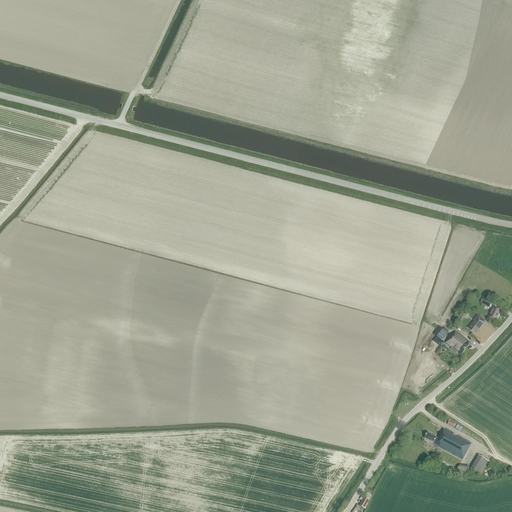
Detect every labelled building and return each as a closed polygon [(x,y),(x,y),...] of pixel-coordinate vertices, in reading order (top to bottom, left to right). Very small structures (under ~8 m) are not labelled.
[(490,308),(492,303),(483,298),(480,303),(490,308)] [(496,321),(501,311),(493,307),(488,317),(496,321)] [(461,322),(466,313),(462,311),(457,320),(461,322)] [(475,334),(480,328),(485,322),(477,316),(474,320),(475,321),(469,328),(473,332),(472,332),(475,334)] [(437,336),(441,340),(447,332),(443,329),(437,336)] [(457,354),(457,353),(460,356),(467,347),(467,346),(469,343),(455,332),(445,344),(451,349),(457,354)] [(434,340),(441,347),(445,343),(441,340),(437,336),(434,340)] [(447,425),(454,428),(456,423),(450,419),(447,425)] [(459,459),(462,460),(471,444),(443,429),(438,439),(427,433),(424,438),(439,446),(439,448),(445,451),(446,450),(452,453),(452,455),(455,456),(455,455),(460,457),(459,459)] [(481,476),(489,462),(479,455),(470,469),(481,476)] [(369,500),(371,495),(367,493),(364,497),(359,506),(364,509),(369,500)]
